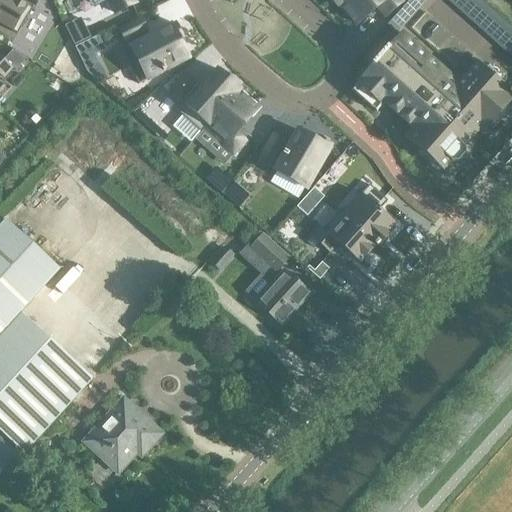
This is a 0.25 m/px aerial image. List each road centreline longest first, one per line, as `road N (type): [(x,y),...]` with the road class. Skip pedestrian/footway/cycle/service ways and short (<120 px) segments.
road 1 (tertiary): [(210,511),(511,176)]
road 2 (residential): [(198,0),(232,50),(300,102),(325,96),(342,57),(294,0)]
road 3 (tertiary): [(385,511),(511,370)]
